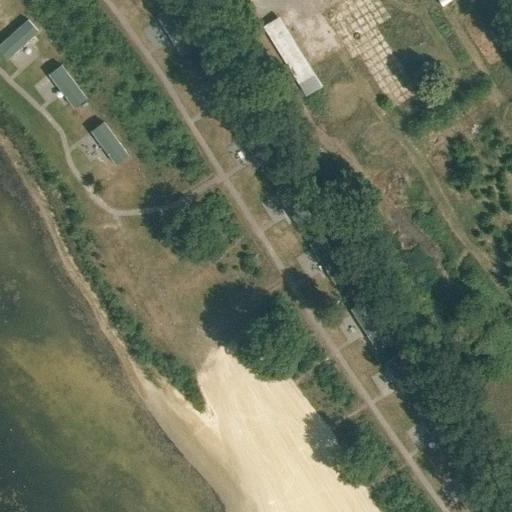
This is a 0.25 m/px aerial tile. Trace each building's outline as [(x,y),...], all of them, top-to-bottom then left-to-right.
[(283,16),(267,26),(302,84),(318,75),(283,16)] [(3,46),(12,56),(40,31),(32,21),(3,46)] [(333,119),(381,101),(372,77),(324,95),(333,119)] [(430,152),(496,110),(487,96),(421,138),(430,152)] [(119,165),(134,155),(110,119),(96,128),(119,165)] [(371,300),(359,307),(376,339),(388,333),(371,300)]
